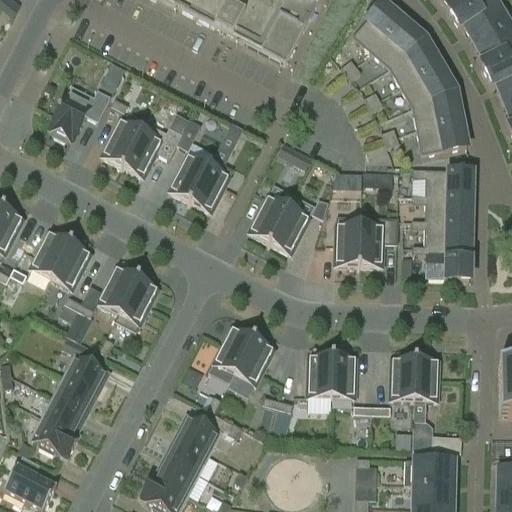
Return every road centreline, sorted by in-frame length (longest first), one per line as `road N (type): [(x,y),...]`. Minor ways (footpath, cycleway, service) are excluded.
road 1 (residential): [(487,319),(298,314),(204,271)]
road 2 (residential): [(83,511),(204,271)]
road 3 (residential): [(204,271),(0,162)]
road 4 (residential): [(487,319),(473,487)]
